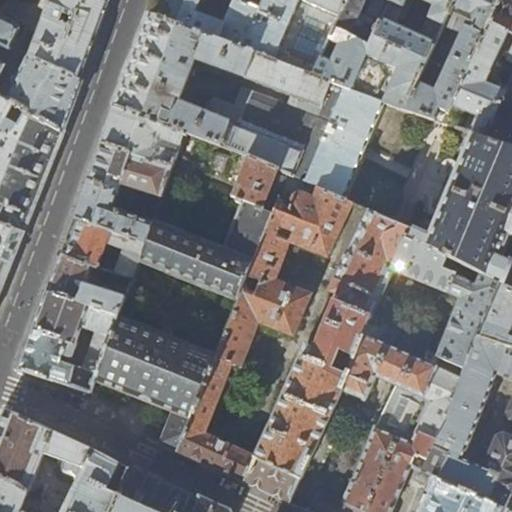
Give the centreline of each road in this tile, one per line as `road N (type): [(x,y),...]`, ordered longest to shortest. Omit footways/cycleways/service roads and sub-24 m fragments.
road 1 (residential): [(0,365),(134,0)]
road 2 (residential): [(269,511),(0,386)]
